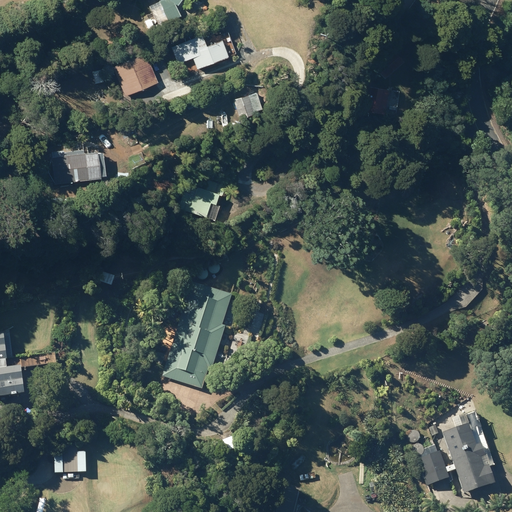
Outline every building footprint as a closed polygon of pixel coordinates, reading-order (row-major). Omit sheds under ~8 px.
[(181,14),(175,1),(173,0),(158,0),(148,5),(160,28),(171,23),(169,19),(181,14)] [(149,30),(154,27),(152,21),(146,24),(149,30)] [(196,67),(229,55),(222,39),(210,43),(206,32),(186,40),(196,67)] [(158,81),(146,52),(114,66),(126,94),(158,81)] [(386,78),(404,61),(396,52),(377,68),(386,78)] [(102,69),(93,70),(94,83),(104,82),(102,69)] [(386,112),(389,88),(368,85),(364,109),(386,112)] [(234,98),(240,117),(255,112),(254,111),(263,108),(257,91),(234,98)] [(84,152),(84,148),(51,152),(55,183),(101,177),(101,174),(106,174),(103,151),(98,151),(98,149),(84,152)] [(260,158),(239,153),(233,174),(254,179),(260,158)] [(206,216),(211,201),(215,202),(218,193),(222,194),(225,184),(208,178),(205,189),(197,187),(196,189),(181,183),(174,205),(206,216)] [(100,282),(112,285),(115,275),(103,272),(100,282)] [(193,282),(162,377),(202,389),(209,368),(212,370),(226,327),(223,326),(232,294),(193,282)] [(243,358),(251,330),(239,326),(231,354),(243,358)] [(9,368),(8,360),(9,359),(5,332),(0,332),(0,397),(27,394),(23,366),(9,368)] [(488,456),(484,444),(479,445),(472,424),(446,433),(467,494),(498,484),(491,465),(487,467),(484,457),(488,456)] [(235,436),(215,443),(219,454),(239,447),(235,436)] [(428,485),(450,478),(441,452),(419,459),(428,485)] [(291,511),(296,490),(267,483),(260,511),(291,511)]
